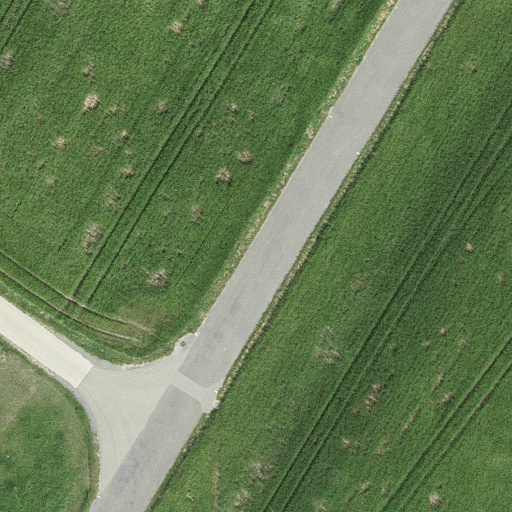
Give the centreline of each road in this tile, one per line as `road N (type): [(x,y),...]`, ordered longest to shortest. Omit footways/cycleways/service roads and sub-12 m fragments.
road 1 (unclassified): [(429,0),(119,511)]
road 2 (track): [(0,311),(166,435)]
